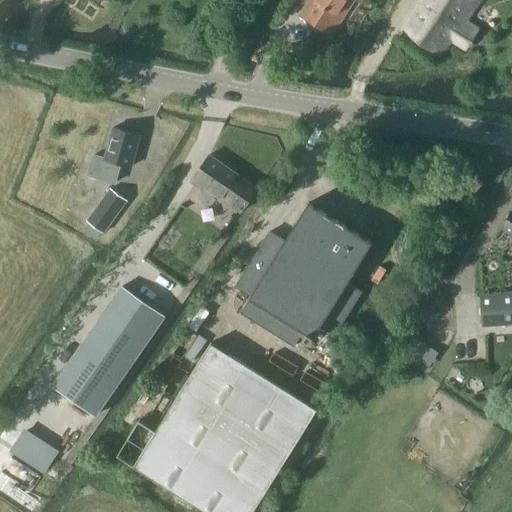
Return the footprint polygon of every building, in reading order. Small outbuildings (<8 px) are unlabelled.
[(354,0),(308,0),(299,14),(331,35),(354,0)] [(479,0),(421,0),(403,28),(442,54),(454,36),(467,45),(475,33),(463,25),(479,0)] [(95,155),(89,175),(116,182),(121,163),(132,166),(141,135),(114,127),(105,158),(95,155)] [(191,182),(211,195),(214,191),(242,210),(258,189),(238,175),(238,174),(210,155),(191,182)] [(483,182),(476,177),(469,185),(476,191),(483,182)] [(128,200),(112,188),(88,221),(104,233),(128,200)] [(241,312),(294,347),(301,336),(331,355),(336,346),(335,337),(363,292),(348,283),(373,242),(309,203),(286,241),(271,231),(236,286),(252,296),(241,312)] [(511,212),(502,227),(511,234),(511,212)] [(61,377),(71,384),(57,404),(86,425),(170,307),(151,294),(144,304),(123,290),(61,377)] [(511,291),(481,293),(483,327),(511,325),(511,291)] [(254,511),(319,409),(212,342),(134,466),(207,511),(254,511)] [(21,434),(10,450),(44,472),(55,455),(21,434)]
